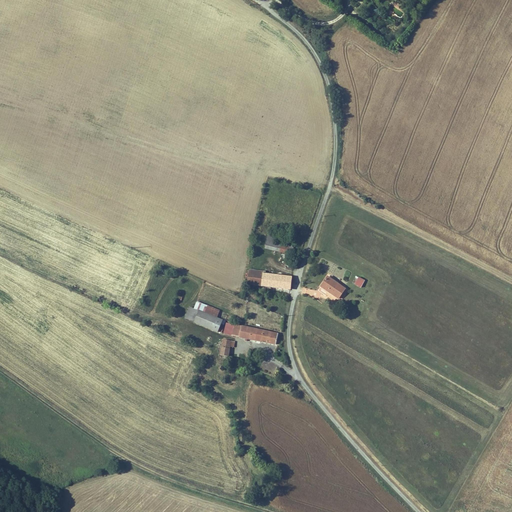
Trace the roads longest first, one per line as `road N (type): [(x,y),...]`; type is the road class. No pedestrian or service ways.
road 1 (unclassified): [(265,4),(313,50),(334,122),(332,175),(290,314),(291,358),(301,381),(418,511)]
road 2 (track): [(271,511),(134,463),(0,369)]
road 3 (track): [(329,188),(511,280)]
